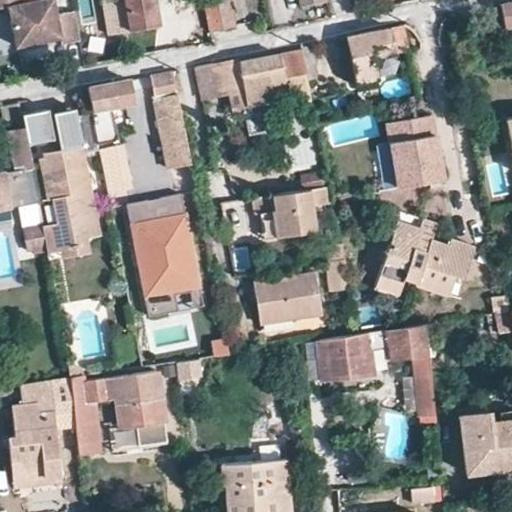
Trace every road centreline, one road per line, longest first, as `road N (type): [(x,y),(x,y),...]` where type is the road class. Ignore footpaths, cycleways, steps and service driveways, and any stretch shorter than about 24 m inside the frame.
road 1 (residential): [(470,0),(181,57)]
road 2 (residential): [(181,57),(0,93)]
road 3 (residential): [(181,57),(212,222)]
